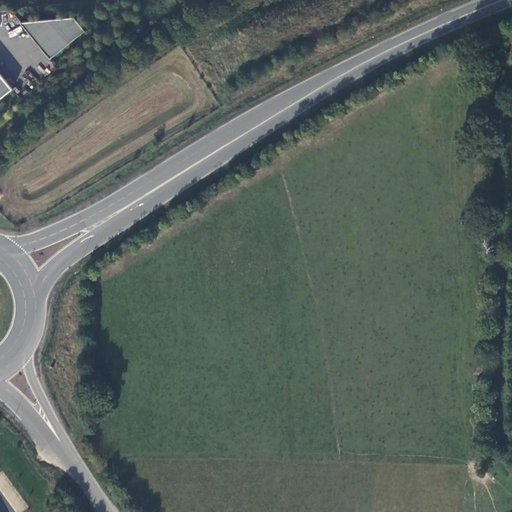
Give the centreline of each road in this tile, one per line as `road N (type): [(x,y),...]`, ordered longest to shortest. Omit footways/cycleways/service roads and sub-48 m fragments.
road 1 (primary): [(507,0),(341,77),(133,206)]
road 2 (primary): [(133,206),(31,244),(0,247)]
road 3 (primary): [(36,301),(56,269),(133,206)]
